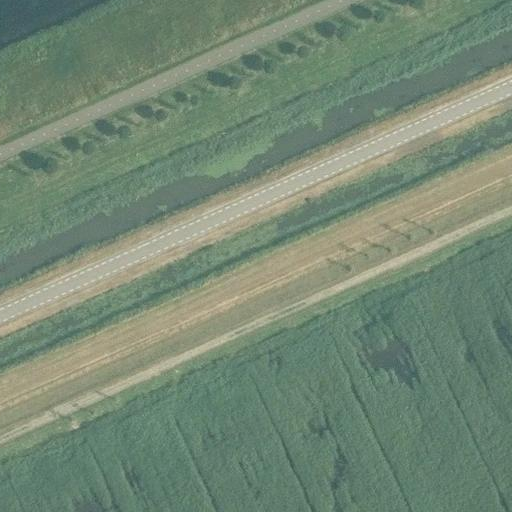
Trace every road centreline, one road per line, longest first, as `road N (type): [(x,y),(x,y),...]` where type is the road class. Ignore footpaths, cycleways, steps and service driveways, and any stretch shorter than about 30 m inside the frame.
road 1 (tertiary): [(0,316),(511,87)]
road 2 (unknown): [(0,439),(511,210)]
